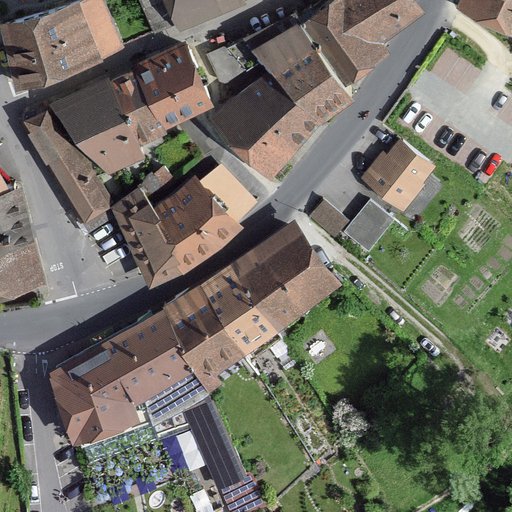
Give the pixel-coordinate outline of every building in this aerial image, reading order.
[(76,0),(38,14),(4,26),(19,89),(42,82),(120,49),(100,0),(82,0),(77,2),(76,0)] [(135,0),(150,32),(171,23),(176,31),(244,2),(243,0),(135,0)] [(422,10),(414,0),(323,0),(300,22),(346,83),(390,50),(382,39),(422,10)] [(511,0),(460,0),(511,24),(511,0)] [(247,45),(317,118),(351,91),(331,64),(312,41),(296,16),(247,45)] [(203,53),(218,83),(225,85),(228,82),(260,62),(240,38),(222,46),(203,53)] [(212,104),(182,42),(131,64),(159,127),(212,104)] [(240,87),(293,145),(317,118),(260,62),(228,82),(236,90),(240,87)] [(136,144),(161,132),(159,127),(131,64),(105,76),(136,144)] [(136,144),(105,76),(43,104),(105,174),(142,157),(136,144)] [(197,113),(268,176),(293,145),(240,87),(236,90),(218,104),(197,113)] [(73,146),(43,104),(18,116),(28,131),(25,135),(42,165),(46,163),(73,146)] [(435,164),(395,135),(361,181),(401,210),(435,164)] [(98,189),(100,182),(73,146),(46,163),(81,225),(108,204),(98,189)] [(154,173),(163,186),(173,179),(164,164),(154,173)] [(219,164),(201,179),(238,217),(255,201),(219,164)] [(194,171),(171,191),(191,223),(213,247),(244,223),(238,217),(201,179),(194,171)] [(163,186),(154,173),(140,187),(148,197),(163,186)] [(0,294),(42,282),(16,187),(18,187),(16,181),(12,182),(13,185),(7,187),(0,188),(0,294)] [(108,205),(148,286),(182,270),(170,236),(155,214),(158,211),(152,205),(135,185),(108,205)] [(191,223),(171,191),(152,205),(158,211),(155,214),(170,236),(182,270),(213,247),(191,223)] [(347,221),(323,200),(308,216),(333,238),(347,221)] [(394,220),(371,200),(345,232),(369,251),(394,220)] [(295,222),(232,267),(274,327),(339,280),(295,222)] [(232,267),(200,287),(243,354),(276,330),(274,327),(232,267)] [(200,287),(164,310),(202,388),(247,359),(243,354),(200,287)] [(164,310),(52,374),(76,450),(181,407),(218,489),(243,476),(202,388),(164,310)]
